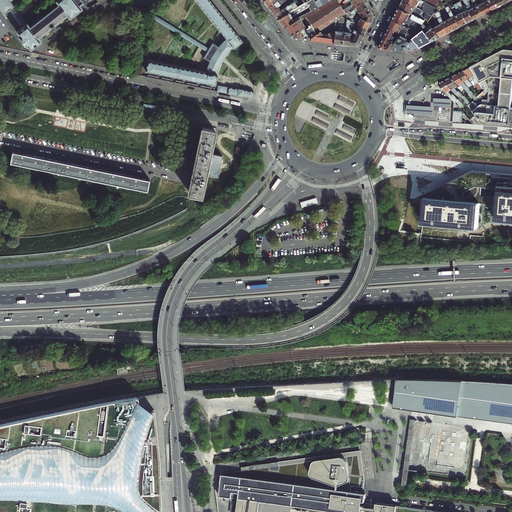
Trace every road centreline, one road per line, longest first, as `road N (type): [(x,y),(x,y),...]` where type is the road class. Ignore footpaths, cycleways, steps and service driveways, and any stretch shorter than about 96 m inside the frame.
road 1 (motorway): [(511,270),(0,302)]
road 2 (motorway): [(0,319),(511,287)]
road 3 (motorway): [(0,332),(252,339),(308,327),(348,298),(365,268),(361,157)]
road 4 (motorway): [(284,142),(244,200),(181,248),(105,279),(0,293)]
road 5 (secondary): [(244,222),(197,261),(171,303),(166,342),(183,511)]
road 6 (primary): [(282,105),(261,111),(0,57)]
road 7 (residential): [(0,140),(181,176),(197,112)]
road 8 (primary): [(0,70),(197,112)]
road 9 (secondary): [(511,18),(383,92),(365,89)]
road 10 (secondary): [(377,118),(428,72),(511,27)]
road 11 (primary): [(374,137),(511,145)]
road 12 (primary): [(511,137),(377,124)]
